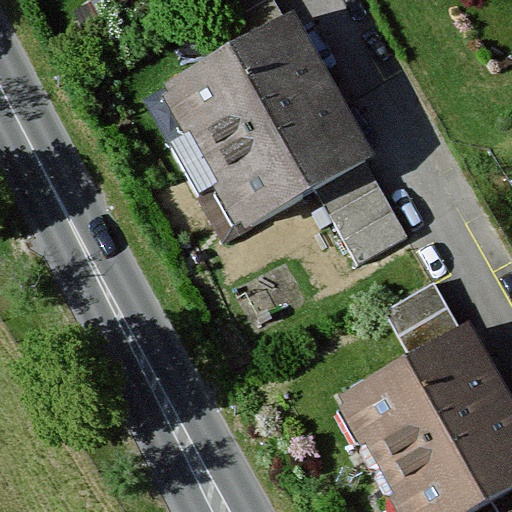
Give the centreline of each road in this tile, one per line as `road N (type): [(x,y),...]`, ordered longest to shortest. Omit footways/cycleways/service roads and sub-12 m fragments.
road 1 (secondary): [(225,511),(0,82)]
road 2 (residential): [(335,0),(511,313)]
